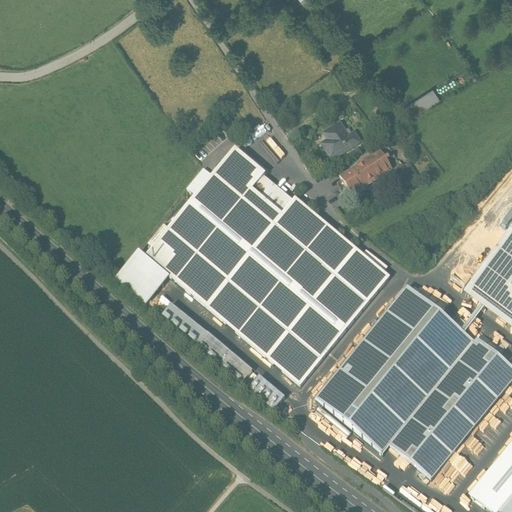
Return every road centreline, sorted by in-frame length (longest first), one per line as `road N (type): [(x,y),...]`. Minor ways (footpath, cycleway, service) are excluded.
road 1 (secondary): [(0,206),(230,407),(365,511)]
road 2 (unclassified): [(159,0),(66,63),(23,79),(0,78)]
